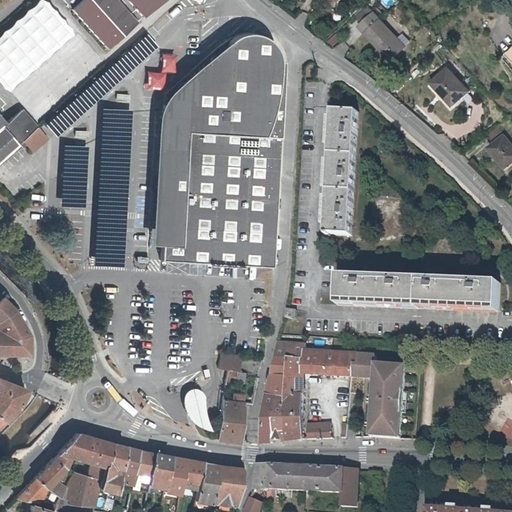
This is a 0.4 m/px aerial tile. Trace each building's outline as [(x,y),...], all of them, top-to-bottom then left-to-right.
[(45,0),(40,0),(0,36),(0,79),(9,90),(74,32),(45,0)] [(64,0),(77,14),(107,48),(137,21),(142,16),(160,0),(64,0)] [(387,55),(391,51),(395,57),(405,49),(375,14),(361,26),(387,55)] [(76,33),(45,61),(53,70),(61,63),(62,65),(66,62),(72,69),(92,51),(76,33)] [(162,222),(161,244),(160,259),(271,265),(280,92),(282,61),(278,61),(274,47),(265,37),(255,33),(244,33),(236,35),(229,40),(227,58),(225,87),(197,85),(195,106),(163,104),(162,122),(160,162),(162,162),(167,162),(164,167),(160,178),(160,189),(165,197),(165,205),(164,220),(162,220),(162,222)] [(334,47),(342,40),(336,34),(329,41),(334,47)] [(227,58),(229,40),(183,81),(163,104),(195,106),(197,85),(225,87),(227,58)] [(176,54),(162,53),(160,71),(147,70),(146,77),(145,89),(164,90),(164,86),(165,78),(166,71),(175,72),(176,54)] [(450,69),(435,83),(454,104),(470,91),(450,69)] [(20,84),(13,88),(26,110),(34,105),(28,95),(34,91),(30,83),(22,88),(20,84)] [(116,112),(128,113),(129,94),(117,94),(116,112)] [(150,243),(161,244),(162,222),(162,220),(164,220),(165,205),(165,197),(160,189),(160,178),(164,167),(167,162),(162,162),(160,162),(162,122),(163,104),(159,116),(152,217),(150,243)] [(21,111),(7,124),(22,141),(33,152),(47,139),(21,111)] [(364,114),(339,113),(330,236),(355,238),(364,114)] [(22,141),(7,124),(0,131),(0,162),(18,147),(17,146),(22,141)] [(500,128),(489,136),(496,146),(508,138),(500,128)] [(76,142),(89,141),(88,130),(75,131),(76,142)] [(511,166),(511,143),(508,138),(496,146),(492,149),(508,169),(511,166)] [(348,302),(508,311),(509,286),(350,277),(348,302)] [(0,354),(29,354),(29,333),(14,307),(1,294),(0,294),(0,354)] [(297,310),(288,309),(287,318),(296,319),(297,310)] [(353,377),(355,376),(357,363),(358,363),(361,362),(361,361),(361,354),(306,351),(307,344),(279,342),(278,347),(274,367),(273,376),(269,395),(268,401),(266,421),(263,440),(263,445),(275,444),(275,439),(274,439),(276,423),(276,417),(288,417),(287,434),(286,440),(285,440),(284,442),(305,439),(307,375),(353,377)] [(226,369),(236,370),(239,371),(242,355),(221,351),(220,357),(218,367),(226,369)] [(357,363),(355,376),(375,378),(372,437),(375,437),(402,439),(407,366),(406,366),(392,364),(386,364),(380,364),(377,363),(377,355),(361,354),(361,361),(361,362),(358,363),(357,363)] [(237,372),(235,383),(244,384),(246,373),(237,372)] [(0,418),(4,421),(19,407),(28,388),(0,378),(0,418)] [(199,389),(196,388),(195,387),(191,387),(188,388),(185,391),(184,393),(182,396),(182,399),(182,402),(184,409),(186,413),(188,416),(193,422),(197,425),(200,426),(205,428),(208,429),(212,430),(209,424),(206,415),(205,409),(205,405),(205,400),(203,395),(201,390),(199,389)] [(233,400),(244,401),(245,394),(233,392),(233,400)] [(227,443),(233,400),(223,399),(222,420),(218,441),(227,443)] [(246,402),(244,401),(233,400),(227,443),(241,444),(245,423),(246,402)] [(274,439),(275,439),(285,440),(286,440),(287,434),(288,417),(276,417),(276,423),(274,439)] [(311,423),(311,438),(335,438),(334,422),(311,423)] [(58,452),(69,454),(77,456),(92,460),(87,473),(73,471),(64,487),(59,495),(70,498),(67,503),(72,504),(73,504),(93,506),(99,486),(111,441),(77,432),(72,437),(65,444),(58,451),(58,452)] [(111,441),(99,486),(111,489),(110,492),(115,493),(118,480),(125,445),(111,441)] [(125,445),(118,480),(132,484),(139,449),(125,445)] [(139,449),(132,484),(131,488),(147,491),(148,484),(150,473),(154,452),(139,449)] [(52,478),(63,467),(69,454),(58,452),(34,477),(42,485),(58,496),(59,495),(64,487),(52,478)] [(154,452),(150,473),(166,477),(170,455),(154,452)] [(63,467),(73,471),(77,456),(69,454),(63,467)] [(163,491),(180,493),(182,480),(187,457),(170,455),(166,477),(164,487),(163,491)] [(187,457),(182,480),(185,480),(184,484),(187,485),(188,481),(199,483),(205,462),(187,457)] [(205,462),(199,483),(195,499),(235,506),(244,483),(247,468),(219,464),(205,462)] [(271,488),(273,465),(260,465),(257,487),(271,488)] [(268,501),(270,501),(272,502),(273,496),(278,496),(280,488),(309,490),(344,492),(343,506),(355,507),(355,510),(359,511),(359,506),(361,470),(273,465),(271,488),(271,490),(269,490),(268,501)] [(64,487),(73,471),(63,467),(52,478),(64,487)] [(166,477),(150,473),(148,484),(164,487),(166,477)] [(16,496),(26,501),(42,485),(34,477),(16,496)] [(247,511),(248,511),(262,511),(264,502),(252,499),(247,511)]
